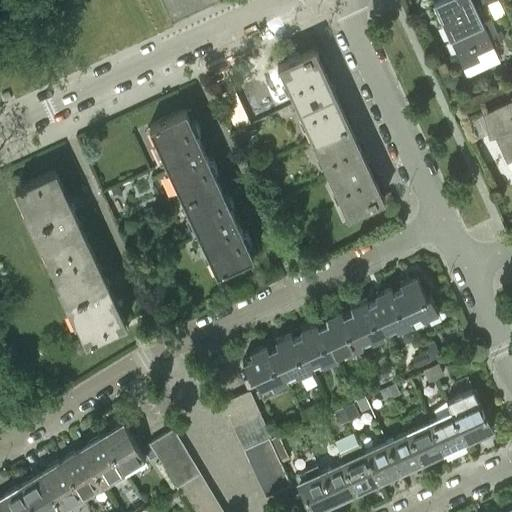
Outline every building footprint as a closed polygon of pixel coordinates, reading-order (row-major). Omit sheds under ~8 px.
[(482,23),(474,5),(484,0),(434,0),(433,1),(457,54),(462,66),(478,59),(475,52),(492,44),(489,37),(497,34),(490,19),(482,23)] [(280,63),(314,137),(348,121),(314,48),(280,63)] [(511,94),(510,95),(511,98),(483,111),(504,156),(511,152),(511,94)] [(149,123),(183,197),(219,180),(204,148),(205,147),(201,139),(200,140),(185,107),(149,123)] [(348,121),(314,137),(348,211),(382,195),(348,121)] [(41,242),(48,259),(88,240),(54,167),(15,185),(24,206),(23,207),(39,243),(41,242)] [(219,180),(183,197),(216,270),(253,253),(237,221),(238,220),(235,212),(234,212),(219,180)] [(88,240),(48,259),(59,282),(58,283),(74,319),(76,319),(85,339),(125,321),(88,240)] [(401,286),(393,290),(400,305),(403,303),(410,317),(419,313),(422,318),(437,310),(429,292),(425,294),(416,274),(399,281),(401,286)] [(376,298),(368,301),(375,316),(379,314),(385,329),(394,325),(397,329),(412,322),(410,317),(403,303),(400,305),(393,290),(391,285),(374,293),(376,298)] [(351,309),(343,313),(350,327),(353,326),(360,340),(369,336),(372,341),(387,334),(385,329),(379,314),(375,316),(368,301),(366,297),(349,304),(351,309)] [(326,321),(318,324),(325,339),(329,337),(335,352),(344,348),(347,352),(362,345),(360,340),(353,326),(350,327),(343,313),(341,308),(325,316),(326,321)] [(301,332),(293,336),(300,350),(303,349),(310,363),(319,359),(322,364),(337,356),(335,352),(329,337),(325,339),(318,324),(316,320),(300,327),(301,332)] [(276,344),(268,347),(275,362),(278,360),(285,375),(294,371),(297,375),(312,368),(310,363),(303,349),(300,350),(293,336),(291,331),(275,339),(276,344)] [(253,374),(259,387),(268,383),(271,387),(287,379),(285,375),(278,360),(275,362),(268,347),(266,343),(250,350),(251,355),(242,359),(249,376),(253,374)] [(400,362),(404,371),(410,368),(406,359),(400,362)] [(438,362),(430,365),(435,376),(443,373),(438,362)] [(430,365),(423,368),(428,380),(435,376),(430,365)] [(352,386),(356,394),(367,389),(363,381),(352,386)] [(394,382),(387,385),(392,396),(399,393),(394,382)] [(387,385),(379,388),(384,400),(392,396),(387,385)] [(446,398),(451,410),(464,439),(491,426),(472,386),(446,398)] [(223,400),(229,412),(252,400),(247,389),(223,400)] [(464,439),(451,410),(446,398),(434,408),(437,416),(429,420),(442,449),(464,439)] [(314,404),(317,411),(328,406),(325,399),(314,404)] [(252,400),(229,412),(234,424),(258,413),(252,400)] [(351,401),(343,405),(348,416),(356,413),(351,401)] [(343,405),(336,408),(341,419),(348,416),(343,405)] [(258,413),(234,424),(240,436),(263,425),(258,413)] [(122,420),(101,432),(117,457),(114,459),(122,471),(145,457),(122,420)] [(429,420),(407,430),(420,459),(442,449),(429,420)] [(263,425),(240,436),(245,447),(269,437),(268,434),(263,425)] [(171,427),(149,441),(156,452),(178,438),(171,427)] [(407,430),(386,440),(399,469),(420,459),(407,430)] [(101,432),(81,445),(104,482),(122,471),(114,459),(117,457),(101,432)] [(288,455),(278,434),(278,433),(269,437),(274,448),(279,459),(288,455)] [(269,437),(245,447),(250,459),(274,448),(269,437)] [(178,438),(156,452),(162,463),(185,450),(178,438)] [(386,440),(364,450),(377,479),(399,469),(386,440)] [(377,479),(364,450),(360,441),(338,451),(342,460),(356,489),(377,479)] [(143,447),(149,457),(156,454),(150,443),(143,447)] [(81,445),(61,457),(76,482),(73,483),(81,496),(104,482),(81,445)] [(274,448),(250,459),(256,470),(279,459),(274,448)] [(185,450),(162,463),(169,474),(191,461),(185,450)] [(61,457),(40,469),(62,507),(81,496),(73,483),(76,482),(61,457)] [(279,459),(256,470),(261,482),(285,471),(279,459)] [(342,460),(320,470),(333,499),(356,489),(342,460)] [(191,461),(169,474),(176,485),(198,472),(191,461)] [(294,473),(311,509),(333,499),(320,470),(317,463),(294,473)] [(40,469),(19,482),(34,507),(37,506),(40,511),(54,511),(62,507),(40,469)] [(285,471),(261,482),(267,494),(290,483),(285,471)] [(198,472),(176,485),(183,496),(205,482),(199,472),(198,472)] [(19,482),(0,493),(0,498),(8,511),(40,511),(37,506),(34,507),(19,482)] [(205,482),(183,496),(189,507),(212,494),(205,482)] [(212,494),(189,507),(192,511),(206,511),(219,505),(212,494)] [(8,511),(0,498),(0,511),(8,511)] [(158,511),(153,503),(147,507),(149,511),(158,511)]
